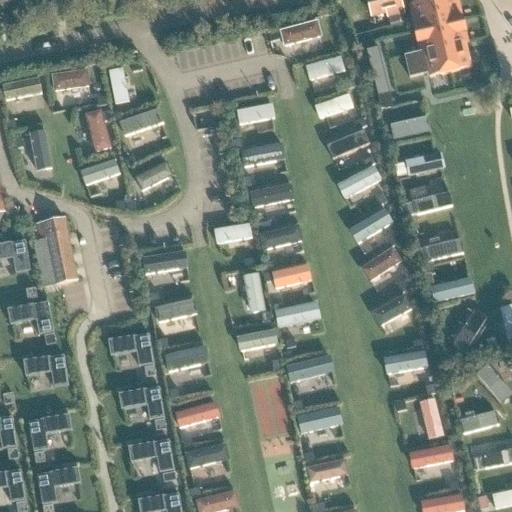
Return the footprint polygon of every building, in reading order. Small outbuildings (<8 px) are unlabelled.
[(400,0),(367,0),(372,18),(387,14),(388,19),(404,15),(400,0)] [(468,44),(456,0),(442,0),(433,2),(432,0),(423,0),(421,1),(422,5),(410,8),(420,48),(403,52),(407,70),(427,65),(431,80),(472,70),(465,45),(468,44)] [(320,36),(316,20),(279,30),(283,46),(320,36)] [(277,35),(268,37),(270,45),(280,43),(277,35)] [(378,49),(366,52),(368,60),(380,57),(378,49)] [(343,71),(339,55),(304,66),(309,81),(343,71)] [(380,57),(368,60),(370,68),(382,65),(380,57)] [(141,65),(132,67),(133,74),(142,73),(141,65)] [(382,65),(370,68),(372,76),(384,73),(384,72),(382,65)] [(131,101),(123,66),(109,69),(116,104),(131,101)] [(91,86),(88,68),(53,74),(56,91),(91,86)] [(384,73),(372,76),(374,83),(386,80),(384,73)] [(43,94),(39,77),(4,84),(8,101),(43,94)] [(386,80),(374,83),(376,91),(388,88),(386,80)] [(354,81),(345,84),(348,92),(356,89),(354,81)] [(388,88),(376,91),(378,99),(390,96),(388,88)] [(353,107),(348,93),(314,105),(319,119),(353,107)] [(390,96),(378,99),(381,111),(393,108),(390,96)] [(107,99),(97,101),(99,109),(109,107),(107,99)] [(274,119),(271,103),(235,110),(238,126),(274,119)] [(165,122),(160,107),(120,121),(125,136),(165,122)] [(103,115),(101,109),(85,114),(96,151),(112,147),(106,125),(103,115)] [(110,113),(103,115),(106,125),(113,122),(110,113)] [(364,121),(355,124),(359,132),(367,128),(364,121)] [(430,121),(392,128),(395,143),(432,136),(430,121)] [(15,122),(7,124),(9,133),(17,131),(15,122)] [(45,129),(30,132),(37,171),(52,168),(45,129)] [(368,144),(362,131),(327,146),(332,159),(368,144)] [(21,141),(14,143),(16,152),(24,150),(21,141)] [(241,141),(233,143),(235,152),(243,150),(241,141)] [(283,160),(281,145),(241,152),(243,166),(283,160)] [(133,158),(125,163),(129,170),(137,165),(133,158)] [(120,175),(115,159),(81,170),(87,186),(120,175)] [(372,159),(363,163),(367,170),(376,166),(372,159)] [(441,171),(439,159),(405,165),(408,177),(441,171)] [(173,174),(166,162),(136,177),(142,190),(173,174)] [(404,166),(395,168),(397,178),(406,176),(404,166)] [(380,180),(373,168),(336,187),(343,199),(380,180)] [(250,178),(242,180),(244,189),(251,187),(250,178)] [(292,200),(289,184),(249,191),(252,207),(292,200)] [(384,196),(377,200),(381,208),(388,204),(384,196)] [(452,209),(449,196),(414,205),(417,218),(452,209)] [(135,202),(127,204),(129,213),(137,211),(135,202)] [(126,204),(117,204),(117,212),(126,212),(126,204)] [(413,205),(406,207),(409,219),(416,217),(413,205)] [(391,223),(383,209),(348,229),(356,244),(391,223)] [(41,243),(33,245),(42,291),(78,283),(65,220),(37,226),(41,243)] [(251,238),(248,223),(212,230),(215,244),(251,238)] [(270,223),(260,225),(262,233),(271,231),(270,223)] [(262,251),(301,241),(297,224),(271,231),(262,233),(258,234),(262,251)] [(395,238),(387,243),(392,250),(399,245),(395,238)] [(11,245),(0,247),(0,262),(14,260),(16,276),(31,273),(26,243),(11,246),(11,245)] [(463,257),(460,244),(428,250),(431,264),(463,257)] [(400,261),(393,250),(361,271),(368,282),(400,261)] [(188,268),(186,251),(143,258),(146,275),(188,268)] [(425,252),(419,254),(421,265),(428,264),(425,252)] [(253,261),(244,263),(245,271),(254,269),(253,261)] [(272,264),(263,266),(264,273),(271,272),(274,272),(272,264)] [(309,281),(306,264),(274,272),(271,272),(272,275),(273,284),(275,289),(309,281)] [(264,310),(258,272),(242,275),(249,313),(264,310)] [(272,275),(264,276),(266,286),(273,284),(272,275)] [(432,276),(424,278),(426,287),(434,285),(432,276)] [(475,298),(471,281),(431,290),(435,307),(475,298)] [(405,283),(398,287),(402,294),(403,295),(410,291),(405,283)] [(36,291),(27,292),(28,302),(38,300),(36,291)] [(403,295),(402,294),(371,312),(380,327),(411,310),(403,295)] [(158,295),(150,296),(152,305),(160,304),(158,295)] [(198,314),(194,298),(155,307),(158,322),(198,314)] [(319,320),(316,303),(275,310),(278,328),(319,320)] [(34,307),(8,312),(11,327),(37,322),(40,338),(54,335),(48,305),(34,308),(34,307)] [(511,308),(501,311),(509,347),(511,346),(511,308)] [(488,321),(475,313),(454,345),(467,354),(488,321)] [(270,315),(262,316),(263,326),(271,325),(270,315)] [(276,344),(273,330),(236,337),(239,352),(276,344)] [(55,337),(45,339),(47,348),(57,346),(55,337)] [(135,338),(109,342),(111,357),(137,353),(140,369),(154,367),(149,337),(135,339),(135,338)] [(495,340),(487,343),(490,350),(497,348),(495,340)] [(167,341),(159,342),(161,351),(169,349),(167,341)] [(294,341),(285,343),(287,351),(296,349),(294,341)] [(422,342),(413,344),(414,352),(423,350),(424,350),(422,342)] [(210,364),(205,346),(166,355),(170,373),(210,364)] [(426,367),(423,350),(414,352),(385,358),(388,375),(426,367)] [(455,352),(444,355),(446,363),(457,360),(455,352)] [(331,372),(328,356),(286,366),(290,382),(331,372)] [(50,360),(24,363),(26,379),(52,375),(55,390),(69,388),(64,358),(50,360)] [(279,362),(272,364),(273,373),(281,371),(279,362)] [(478,375),(487,368),(484,365),(475,372),(478,375)] [(511,400),(511,394),(489,366),(487,368),(478,375),(477,376),(502,408),(511,400)] [(154,369),(145,370),(147,380),(156,378),(154,369)] [(460,372),(449,375),(451,387),(463,384),(460,372)] [(433,387),(425,389),(427,398),(435,396),(433,387)] [(145,392),(119,397),(122,412),(147,407),(150,423),(164,421),(159,391),(145,393),(145,392)] [(178,391),(170,393),(172,402),(180,400),(178,391)] [(13,396),(4,397),(5,407),(15,405),(13,396)] [(442,436),(434,398),(418,402),(426,439),(442,436)] [(220,418),(216,402),(176,412),(181,428),(220,418)] [(301,403),(294,405),(295,414),(303,412),(301,403)] [(405,405),(396,407),(398,414),(407,412),(405,405)] [(341,426),(337,407),(308,414),(297,416),(301,434),(341,426)] [(500,429),(496,414),(460,422),(464,437),(500,429)] [(44,423),(29,425),(34,455),(49,452),(46,437),(72,432),(70,417),(44,422),(44,423)] [(0,436),(3,452),(17,449),(12,420),(0,421),(0,436)] [(165,422),(155,424),(157,433),(166,432),(165,422)] [(192,441),(183,444),(185,451),(194,449),(192,441)] [(229,460),(225,443),(186,452),(190,470),(229,460)] [(155,446),(129,451),(132,465),(158,461),(160,477),(175,474),(169,444),(155,447),(155,446)] [(452,462),(449,445),(409,453),(412,470),(452,462)] [(511,464),(511,451),(483,457),(485,469),(511,464)] [(18,452),(8,453),(9,463),(19,461),(18,452)] [(44,455),(35,456),(36,466),(46,464),(44,455)] [(313,455),(304,457),(306,465),(315,463),(313,455)] [(347,476),(343,459),(306,467),(310,485),(347,476)] [(472,474),(482,472),(481,463),(471,465),(472,474)] [(52,476),(38,479),(43,508),(58,506),(55,490),(81,486),(78,471),(52,475),(52,476)] [(7,475),(0,475),(0,491),(9,490),(12,505),(26,503),(21,473),(7,476),(7,475)] [(175,476),(163,478),(164,486),(176,484),(175,476)] [(458,484),(449,485),(450,493),(459,492),(458,484)] [(200,490),(191,492),(193,500),(201,498),(200,490)] [(511,490),(489,495),(492,510),(511,505),(511,490)] [(221,511),(240,508),(236,491),(197,500),(199,511),(221,511)] [(463,511),(460,494),(419,502),(421,511),(463,511)] [(164,498),(138,503),(139,511),(181,511),(178,497),(164,499),(164,498)] [(486,499),(478,501),(481,511),(484,511),(489,511),(486,499)]
